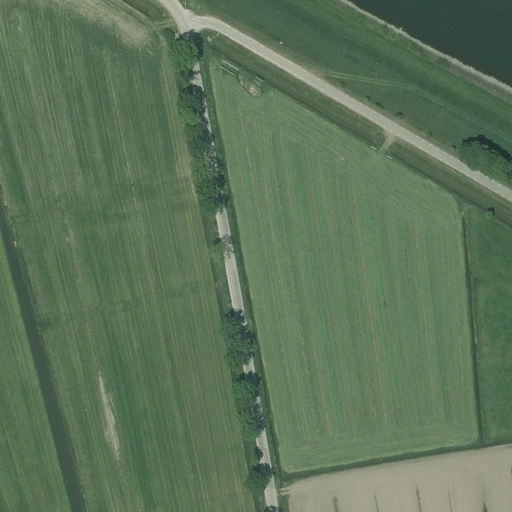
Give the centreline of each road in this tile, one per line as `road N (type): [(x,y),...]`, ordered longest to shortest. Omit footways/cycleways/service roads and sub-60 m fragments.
road 1 (unclassified): [(276,511),(189,26)]
road 2 (unclassified): [(511,198),(216,25),(189,26)]
